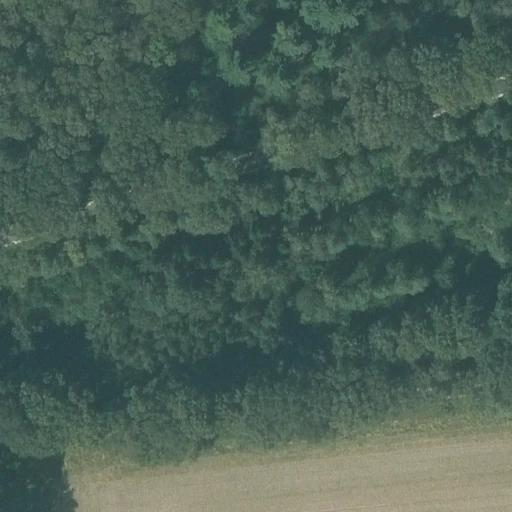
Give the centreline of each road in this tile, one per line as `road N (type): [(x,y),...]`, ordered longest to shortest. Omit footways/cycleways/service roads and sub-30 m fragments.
road 1 (unclassified): [(0,238),(511,83)]
road 2 (track): [(0,420),(112,431),(511,390)]
